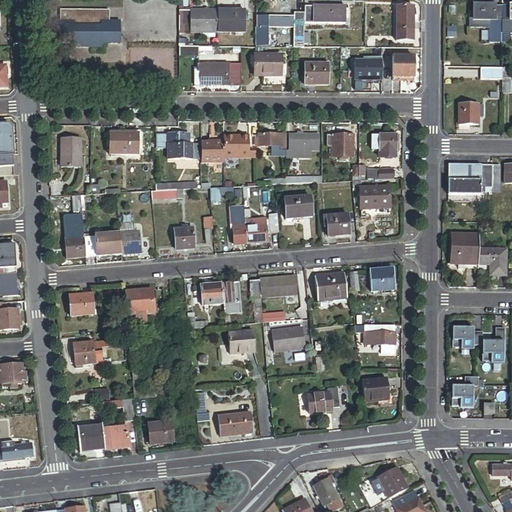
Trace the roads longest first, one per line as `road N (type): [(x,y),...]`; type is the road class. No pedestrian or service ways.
road 1 (residential): [(431,105),(28,103)]
road 2 (residential): [(429,247),(38,278)]
road 3 (residential): [(280,473),(252,461),(60,481)]
road 4 (tertiary): [(434,440),(319,452),(280,473)]
road 5 (residential): [(434,440),(429,299)]
road 6 (residential): [(60,481),(43,346)]
